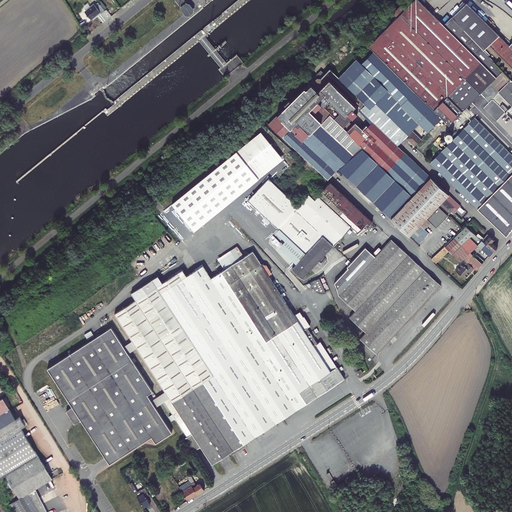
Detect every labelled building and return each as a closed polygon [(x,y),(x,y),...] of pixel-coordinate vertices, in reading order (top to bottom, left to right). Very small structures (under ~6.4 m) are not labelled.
[(184,0),(175,0),(182,8),(181,10),(185,16),(189,16),(193,13),(194,9),(189,4),(187,3),(184,0)] [(104,10),(106,8),(101,1),(98,2),(104,10)] [(94,3),(84,11),(91,20),(96,16),(95,15),(99,11),(101,13),(104,10),(98,2),(95,5),(94,3)] [(489,44),(511,67),(511,42),(509,45),(465,2),(450,17),(451,18),(483,50),(489,44)] [(429,162),(477,208),(511,173),(511,156),(473,118),(475,116),(466,107),(490,83),(498,92),(499,91),(511,103),(511,105),(510,107),(508,109),(506,107),(502,110),(511,120),(511,80),(483,50),(451,18),(430,39),(405,14),(371,49),(373,51),(441,118),(448,125),(461,112),(465,116),(470,120),(470,121),(429,162)] [(327,180),(337,169),(340,166),(357,152),(377,172),(381,176),(363,195),(408,237),(419,224),(426,218),(430,222),(436,227),(447,215),(450,211),(453,214),(457,210),(460,206),(397,145),(405,138),(408,141),(407,142),(410,144),(411,143),(414,146),(421,139),(412,130),(419,123),(428,132),(441,118),(373,51),(361,63),(356,58),(341,74),(339,72),(336,75),(329,68),(319,78),(317,78),(305,90),(304,88),(289,99),(284,104),(286,106),(268,124),(327,180)] [(465,125),(470,120),(465,116),(461,120),(465,125)] [(259,179),(283,159),(261,131),(171,203),(194,232),(260,180),(259,179)] [(377,172),(357,152),(340,166),(356,181),(362,174),(370,181),(377,172)] [(356,181),(340,166),(337,169),(363,195),(381,176),(377,172),(370,181),(362,174),(356,181)] [(511,228),(511,173),(477,208),(505,236),(511,228)] [(298,205),(270,178),(250,199),(306,254),(292,269),(302,278),(319,260),(319,261),(321,261),(324,258),(324,256),(323,255),(332,245),(333,246),(351,227),(357,233),(367,222),(369,224),(372,221),(330,182),(321,191),(322,192),(314,200),(308,194),(298,205)] [(430,222),(426,218),(419,224),(429,228),(430,222)] [(464,226),(453,238),(461,245),(469,253),(470,253),(477,245),(489,256),(493,251),(476,236),(464,226)] [(494,243),(496,242),(487,234),(483,238),(478,233),(476,236),(493,251),(498,246),(494,243)] [(444,247),(447,250),(452,255),(461,245),(453,238),(444,247)] [(439,287),(390,239),(374,256),(364,247),(345,266),(346,267),(333,281),(337,294),(353,310),(347,316),(363,332),(357,338),(374,354),(439,287)] [(461,245),(452,255),(460,262),(463,259),(473,268),(475,270),(482,263),(470,253),(469,253),(461,245)] [(443,246),(430,259),(435,262),(447,250),(444,247),(443,246)] [(161,398),(186,436),(183,438),(191,450),(199,445),(211,463),(344,378),(319,339),(316,341),(305,324),(308,322),(302,314),(309,309),(305,304),(292,313),(268,276),(269,273),(263,264),(259,263),(251,250),(209,277),(200,265),(181,278),(177,271),(113,312),(130,338),(134,345),(162,388),(166,394),(161,398)] [(473,268),(463,259),(460,262),(462,264),(455,270),(464,278),(473,268)] [(321,293),(325,293),(319,278),(310,282),(312,286),(315,291),(318,292),(321,293)] [(46,366),(70,404),(64,408),(72,421),(79,417),(107,462),(149,435),(153,441),(170,431),(152,403),(148,397),(146,393),(151,390),(126,350),(122,344),(110,325),(46,366)] [(130,338),(122,344),(126,350),(134,345),(130,338)] [(162,388),(148,397),(152,403),(161,398),(166,394),(162,388)] [(47,511),(35,488),(52,478),(21,427),(26,425),(20,416),(15,418),(3,398),(0,399),(0,476),(5,474),(19,498),(11,502),(15,511),(47,511)] [(194,473),(188,478),(191,484),(194,482),(192,478),(196,476),(194,473)] [(182,486),(177,479),(174,480),(188,501),(197,494),(192,487),(191,485),(183,490),(182,486)] [(130,483),(144,507),(150,503),(147,496),(150,495),(145,487),(138,491),(132,481),(130,483)] [(199,483),(192,487),(197,494),(204,490),(199,483)]
